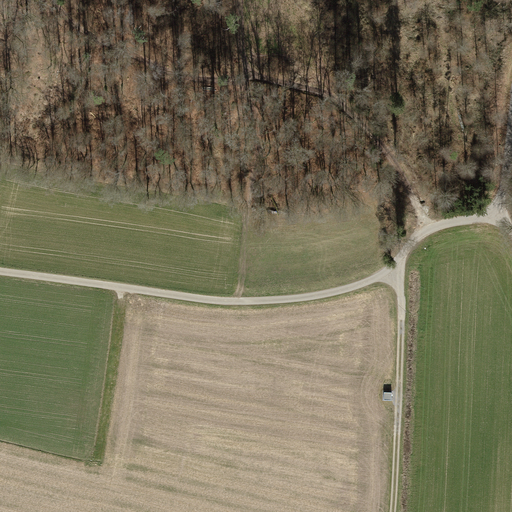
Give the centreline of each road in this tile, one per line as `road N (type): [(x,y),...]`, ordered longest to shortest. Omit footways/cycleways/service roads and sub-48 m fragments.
road 1 (track): [(494,214),(427,229),(379,276),(293,298),(235,301),(0,268)]
road 2 (track): [(427,229),(400,169),(336,98),(247,76)]
road 3 (track): [(396,264),(402,308),(393,511)]
